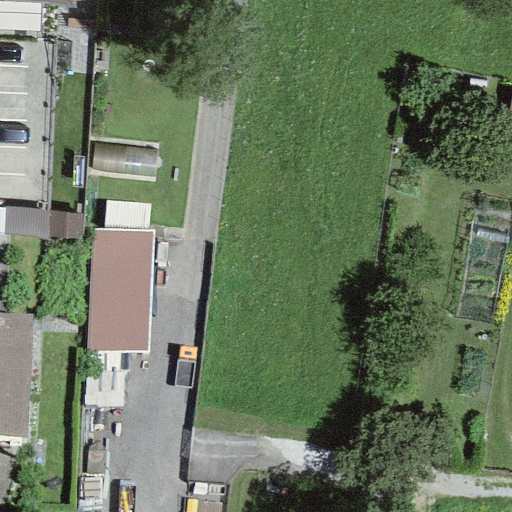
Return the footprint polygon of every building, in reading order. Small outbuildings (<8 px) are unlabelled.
[(0,0),(0,3),(73,8),(73,0),(0,0)] [(48,212),(3,208),(2,234),(47,242),(46,238),(48,212)] [(79,239),(81,214),(48,212),(46,238),(79,239)] [(151,230),(90,229),(86,349),(147,353),(151,230)] [(0,315),(0,437),(25,437),(31,315),(0,315)]
